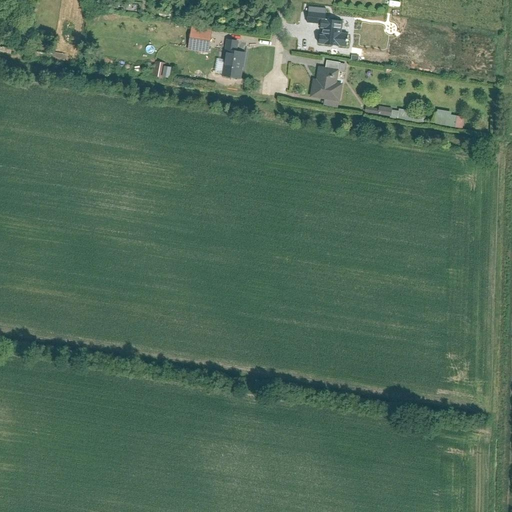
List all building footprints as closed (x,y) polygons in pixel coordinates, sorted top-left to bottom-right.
[(322,19),(326,19),(327,9),(309,7),(307,23),(321,24),(322,19)] [(341,33),(343,21),(326,19),(322,19),(321,24),(319,44),(347,47),(348,34),(341,33)] [(193,25),(189,49),(210,52),(214,29),(193,25)] [(240,43),(227,41),(224,60),(226,61),(223,78),(242,81),(247,54),(238,53),(240,43)] [(165,63),(156,62),(154,76),(163,77),(165,63)] [(173,67),(166,65),(164,76),(170,78),(173,67)] [(340,71),(320,67),(318,82),(312,81),(309,99),(340,104),(343,84),(338,83),(340,71)] [(377,110),(362,107),(361,114),(386,118),(386,120),(422,125),(423,117),(410,115),(411,111),(397,109),(397,112),(391,111),(391,108),(377,106),(377,110)] [(450,111),(435,109),(432,125),(460,129),(462,117),(450,115),(450,111)]
